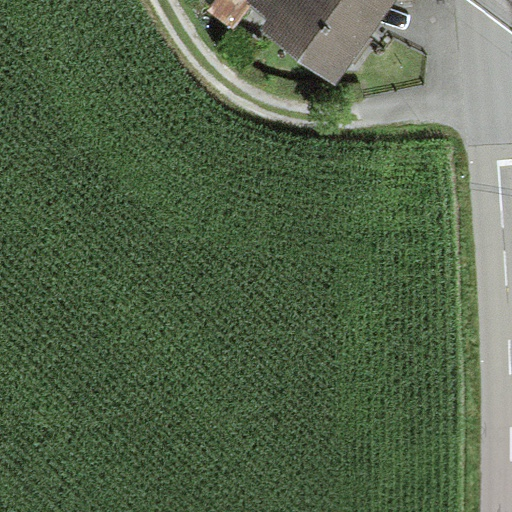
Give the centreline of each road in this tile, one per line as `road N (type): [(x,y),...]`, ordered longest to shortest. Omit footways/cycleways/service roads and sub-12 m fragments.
road 1 (tertiary): [(478,0),(511,432)]
road 2 (track): [(166,0),(222,79),(318,117),(491,110)]
